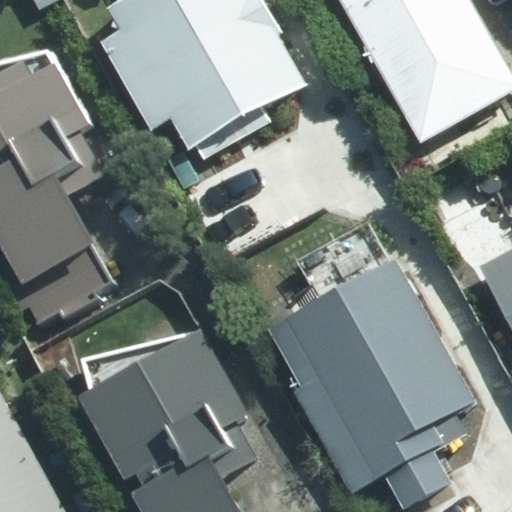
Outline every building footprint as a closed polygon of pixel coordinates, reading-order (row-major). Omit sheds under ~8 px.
[(132,26),(108,39),(160,131),(175,122),(194,157),(313,90),(262,0),(141,0),(123,10),(132,26)] [(349,0),(433,151),(511,108),(511,65),(476,0),(349,0)] [(45,82),(0,107),(0,228),(17,259),(0,267),(30,322),(119,273),(84,209),(122,189),(99,148),(108,142),(74,81),(52,94),(45,82)] [(511,266),(491,278),(511,316),(511,266)] [(307,389),(301,393),(330,446),(351,433),(376,476),(437,443),(413,398),(462,371),(428,307),(416,314),(401,286),(363,307),(361,301),(299,335),(307,349),(290,357),(307,389)] [(265,432),(217,353),(99,422),(152,511),(254,511),(241,488),(276,468),(257,437),(265,432)] [(0,511),(69,511),(0,381),(0,511)]
